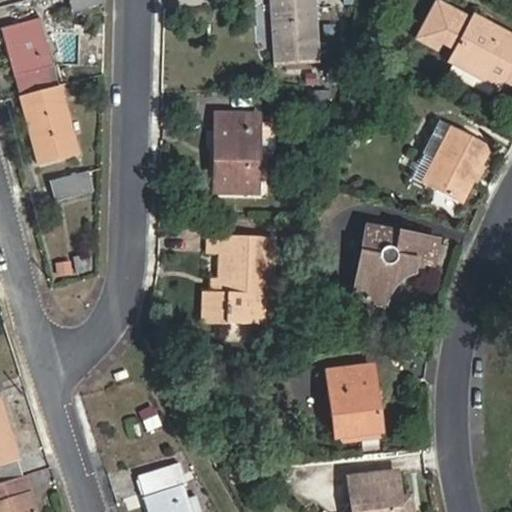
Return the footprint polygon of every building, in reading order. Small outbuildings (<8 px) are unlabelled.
[(104,2),(103,0),(71,0),(75,10),(104,2)] [(271,0),(275,65),(319,61),(315,0),(271,0)] [(511,36),(475,16),(472,21),(437,2),(417,40),(437,49),(441,42),(456,50),(449,63),(467,73),(469,70),(501,88),(504,82),(511,86),(511,36)] [(17,75),(23,96),(53,88),(48,67),(53,66),(41,19),(4,28),(16,75),(17,75)] [(58,107),(53,88),(23,96),(28,115),(27,115),(39,164),(76,153),(63,106),(58,107)] [(306,106),(331,106),(331,91),(306,91),(306,106)] [(214,193),(259,195),(261,114),(216,113),(214,193)] [(463,204),(492,146),(452,126),(421,184),(463,204)] [(56,202),(94,191),(89,170),(50,181),(56,202)] [(353,299),(390,306),(395,287),(403,279),(416,274),(433,272),(439,240),(368,225),(353,299)] [(201,322),(268,324),(270,237),(207,236),(206,254),(219,254),(217,279),(211,279),(211,292),(202,292),(201,322)] [(335,438),(382,432),(373,365),(326,371),(335,438)] [(0,483),(17,478),(23,476),(0,402),(0,483)] [(149,430),(163,423),(154,404),(140,410),(149,430)] [(190,511),(175,466),(140,477),(150,511),(190,511)] [(407,511),(405,495),(400,495),(397,471),(349,478),(352,511),(407,511)] [(31,491),(26,475),(23,476),(17,478),(0,483),(0,511),(35,511),(29,492),(31,491)]
